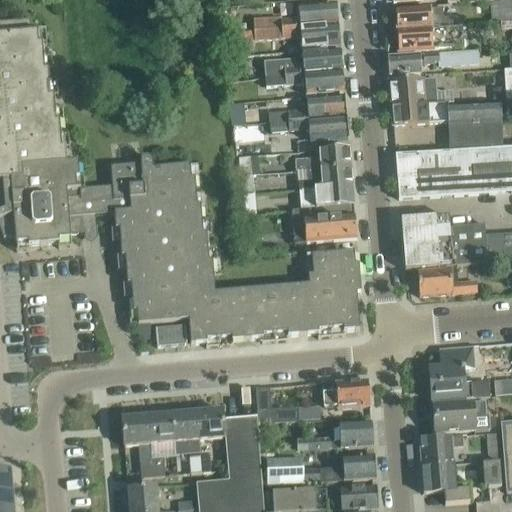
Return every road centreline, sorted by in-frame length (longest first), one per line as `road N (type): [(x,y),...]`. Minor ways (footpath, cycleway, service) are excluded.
road 1 (residential): [(51,447),(48,408),(64,383),(388,356)]
road 2 (residential): [(386,329),(359,0)]
road 3 (residential): [(401,511),(388,356)]
road 4 (residential): [(386,329),(511,321)]
